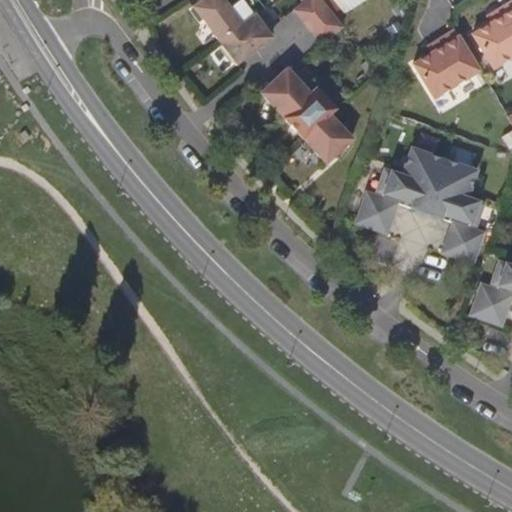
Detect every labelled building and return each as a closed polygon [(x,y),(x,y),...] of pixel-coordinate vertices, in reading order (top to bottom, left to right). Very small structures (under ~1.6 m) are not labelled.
[(189,0),(218,39),(254,14),(244,0),(189,0)] [(290,0),(307,21),(326,6),(320,0),(290,0)] [(511,56),(511,1),(500,9),(503,15),(490,22),(472,34),(493,68),(511,56)] [(503,15),(500,9),(487,16),(490,22),(503,15)] [(434,98),(479,70),(454,30),(440,38),(444,44),(431,53),(413,64),(434,98)] [(444,44),(440,38),(427,46),(431,53),(444,44)] [(268,46),(240,70),(323,167),(351,144),(330,119),(336,114),(296,67),(290,72),(268,46)] [(377,191),(476,225),(483,204),(466,198),(476,171),(411,148),(401,175),(384,170),(377,191)] [(384,232),(395,202),(366,192),(356,223),(384,232)] [(483,233),(455,223),(444,253),(472,263),(483,233)] [(491,283),(511,289),(511,265),(499,261),(491,283)] [(480,284),(470,315),(498,324),(509,293),(480,284)]
